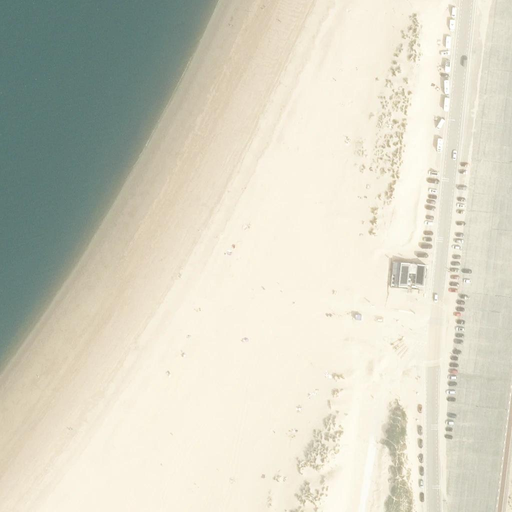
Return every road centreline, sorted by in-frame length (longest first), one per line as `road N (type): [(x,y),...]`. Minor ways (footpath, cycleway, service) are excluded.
road 1 (unclassified): [(433,511),(431,362),(466,0)]
road 2 (unknown): [(434,0),(387,283),(392,313)]
